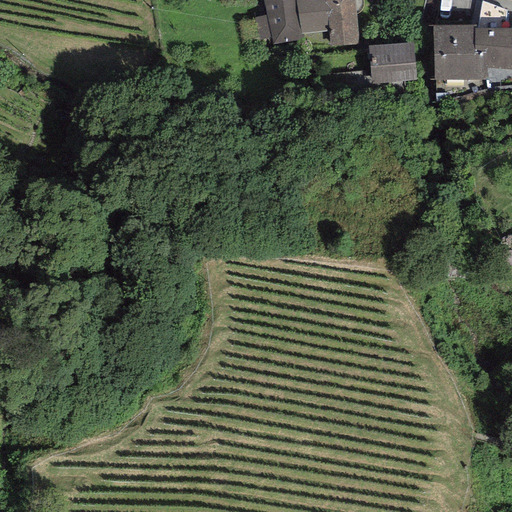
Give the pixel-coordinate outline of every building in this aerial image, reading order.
[(295,0),(263,0),(266,15),(254,19),(260,40),(271,38),(273,45),(302,39),(301,33),(295,0)] [(295,0),(301,33),(328,31),(330,46),(358,44),(354,0),(295,0)] [(482,1),(478,25),(478,28),(474,28),(475,51),(484,51),(484,68),(511,70),(511,27),(511,29),(505,29),(506,10),(482,1)] [(478,28),(478,25),(433,26),(435,79),(484,80),(484,68),(484,51),(475,51),(474,28),(478,28)] [(416,80),(413,43),(369,47),(372,84),(416,80)] [(363,86),(361,72),(326,75),(328,90),(363,86)]
